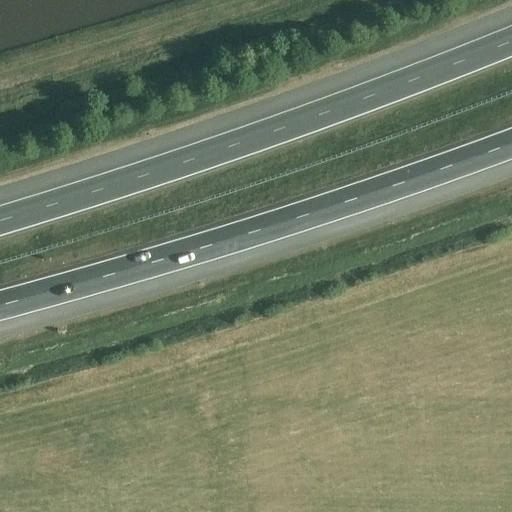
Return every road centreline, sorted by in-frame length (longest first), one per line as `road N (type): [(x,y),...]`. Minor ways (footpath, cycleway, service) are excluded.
road 1 (motorway): [(511,41),(0,220)]
road 2 (motorway): [(0,306),(511,143)]
